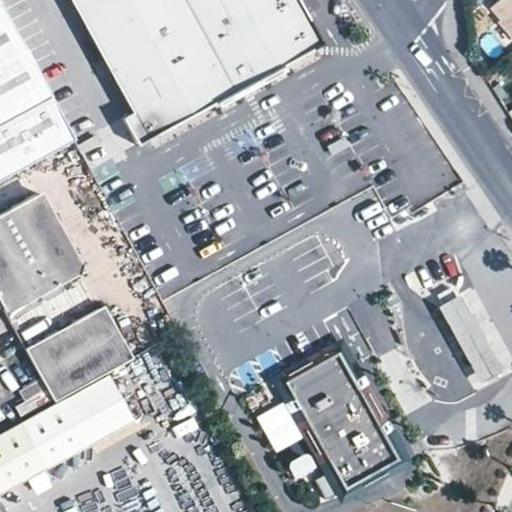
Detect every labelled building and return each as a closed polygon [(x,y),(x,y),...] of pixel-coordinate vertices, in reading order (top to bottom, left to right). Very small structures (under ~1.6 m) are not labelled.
[(72,0),(134,111),(124,117),(139,145),(230,96),(253,84),(323,46),(306,18),(302,20),(295,7),(299,5),(295,0),(72,0)] [(511,0),(495,0),(492,3),(502,16),(499,18),(511,34),(511,0)] [(295,7),(302,20),(306,18),(299,5),(295,7)] [(0,179),(70,141),(0,12),(0,179)] [(259,95),(253,84),(230,96),(236,107),(259,95)] [(0,216),(0,315),(4,323),(83,279),(35,196),(0,216)] [(511,363),(491,324),(471,287),(436,306),(456,344),(477,382),(511,363)] [(126,357),(98,310),(21,353),(48,401),(126,357)] [(358,388),(360,387),(356,381),(355,382),(337,349),(280,380),(330,472),(314,480),(325,500),(354,484),(357,488),(358,487),(359,489),(366,487),(365,484),(375,481),(371,474),(397,460),(383,433),(384,433),(381,426),(380,427),(358,388)] [(64,458),(77,450),(134,419),(109,372),(0,431),(0,493),(46,468),(64,458)] [(84,464),(77,450),(64,458),(71,471),(84,464)] [(284,467),(290,483),(313,475),(307,459),(284,467)]
